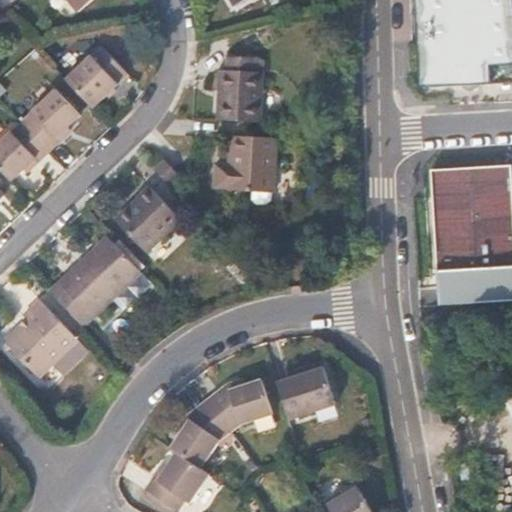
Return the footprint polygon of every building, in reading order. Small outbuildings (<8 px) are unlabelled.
[(97,0),(67,0),(80,14),(97,0)] [(227,0),(233,11),(252,0),(227,0)] [(478,79),(489,78),(488,59),(511,58),(511,0),(420,0),(425,81),(464,79),(464,82),(465,84),(466,86),(468,87),(471,88),(474,87),(477,86),(478,83),(478,79)] [(66,81),(94,110),(119,87),(112,79),(121,70),(94,42),(83,50),(90,58),(66,81)] [(489,78),(511,77),(511,58),(488,59),(489,78)] [(217,123),(260,126),(263,76),(256,78),(256,62),(228,61),(227,75),(219,75),(217,123)] [(24,128),(49,154),(70,134),(67,130),(80,117),(56,92),(33,115),(35,119),(24,128)] [(0,144),(0,171),(11,183),(24,172),(26,175),(49,154),(24,128),(12,139),(8,136),(0,144)] [(230,190),(231,194),(274,196),(277,142),(233,138),(231,169),(218,168),(215,190),(230,190)] [(155,173),(168,187),(179,177),(166,163),(155,173)] [(427,167),(432,266),(508,263),(511,262),(511,253),(509,163),(427,167)] [(139,201),(140,204),(120,225),(148,255),(180,223),(151,191),(139,201)] [(99,253),(64,285),(95,318),(129,285),(99,253)] [(508,263),(432,266),(433,283),(508,279),(508,263)] [(39,374),(85,330),(52,295),(39,308),(42,311),(9,343),(39,374)] [(5,340),(9,343),(42,311),(39,308),(5,340)] [(279,386),(291,424),(336,410),(324,372),(279,386)] [(232,383),(207,402),(231,433),(245,424),(273,415),(262,381),(244,388),(242,380),(232,383)] [(231,433),(207,402),(187,417),(178,428),(182,433),(171,449),(176,452),(201,469),(220,441),(231,433)] [(201,469),(176,452),(165,468),(161,465),(144,490),(179,511),(184,504),(190,505),(210,475),(201,469)] [(371,511),(356,487),(326,505),(328,510),(324,511),(371,511)]
